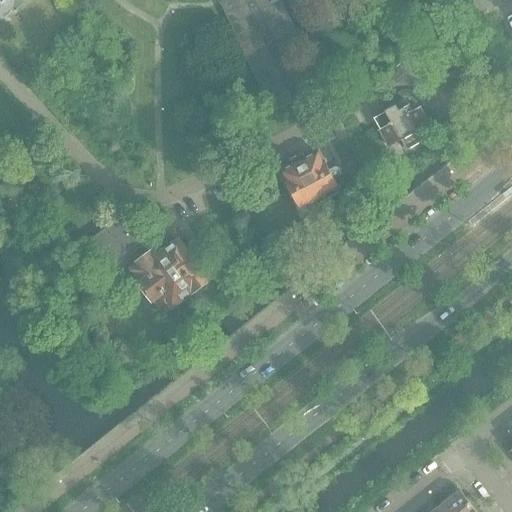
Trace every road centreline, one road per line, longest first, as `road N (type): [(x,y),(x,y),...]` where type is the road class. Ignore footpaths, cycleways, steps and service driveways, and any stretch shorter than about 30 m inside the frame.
road 1 (secondary): [(511,166),(78,511)]
road 2 (secondary): [(191,511),(511,254)]
